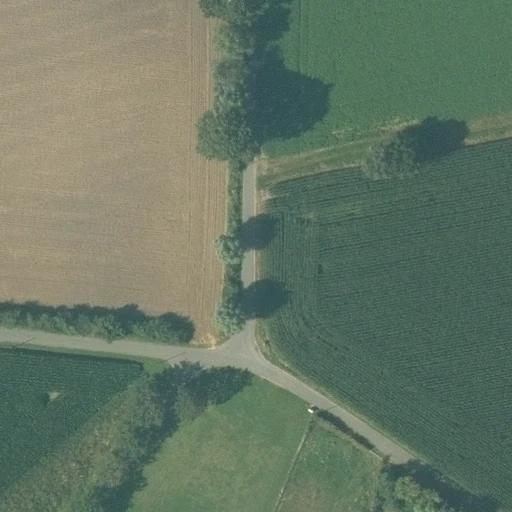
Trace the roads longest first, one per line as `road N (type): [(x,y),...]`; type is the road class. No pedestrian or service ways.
road 1 (residential): [(244,360),(247,0)]
road 2 (track): [(246,170),(511,125)]
road 3 (residential): [(464,511),(244,360)]
road 4 (residential): [(244,360),(0,334)]
